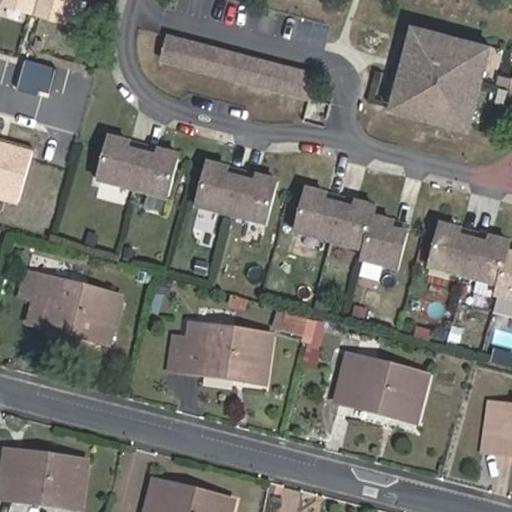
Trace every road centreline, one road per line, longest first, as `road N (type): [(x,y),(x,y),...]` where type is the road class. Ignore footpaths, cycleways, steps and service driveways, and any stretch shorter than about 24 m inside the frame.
road 1 (residential): [(508,511),(0,387)]
road 2 (residential): [(137,0),(123,43),(183,108),(358,139),(511,179)]
